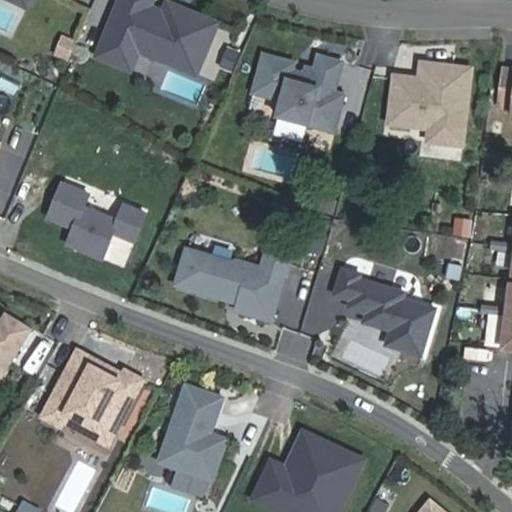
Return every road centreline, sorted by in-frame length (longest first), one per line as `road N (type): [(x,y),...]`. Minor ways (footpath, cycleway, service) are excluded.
road 1 (residential): [(509,511),(458,465),(365,404),(0,263)]
road 2 (residential): [(322,0),(511,13)]
